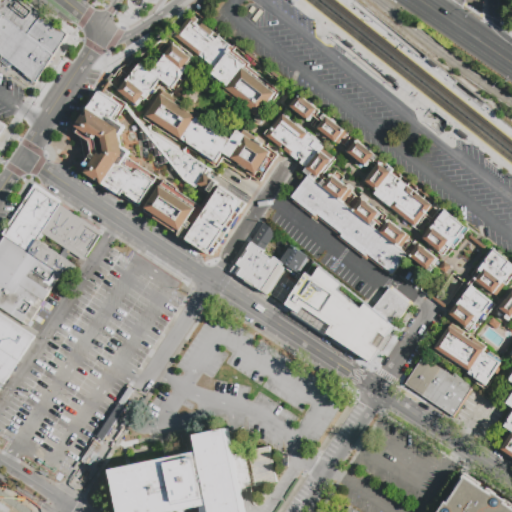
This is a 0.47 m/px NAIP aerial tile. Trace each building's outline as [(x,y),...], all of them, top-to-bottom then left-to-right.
[(0,0),(22,0),(70,38),(53,61),(37,85),(0,55),(0,0)] [(215,69),(175,37),(192,16),(193,17),(198,11),(212,23),(209,26),(212,28),(215,25),(237,42),(215,69)] [(237,42),(283,79),(281,81),(287,85),(284,88),(294,96),(291,99),(281,91),(282,90),(276,86),(279,83),(236,48),(235,50),(234,52),(250,65),(248,66),(280,92),(267,108),(271,111),(260,125),(254,121),(256,117),(245,108),(247,105),(239,99),(237,102),(224,92),(228,87),(211,74),(215,69),(237,42)] [(153,72),(174,45),(192,58),(185,67),(188,70),(174,89),(165,82),(153,72)] [(119,91),(141,63),(153,72),(165,82),(149,102),(146,100),(145,101),(143,100),(138,106),(119,91)] [(86,176),(81,137),(73,132),(100,91),(123,107),(114,120),(123,126),(124,126),(124,128),(124,129),(123,130),(121,134),(124,154),(102,187),(86,176)] [(144,118),(162,91),(164,92),(165,92),(199,114),(197,118),(231,140),(237,130),(242,134),(244,131),(257,139),(257,140),(263,144),(262,146),(272,153),(269,156),(275,160),(260,182),(224,159),(218,167),(217,168),(146,121),(144,118)] [(421,237),(430,226),(428,224),(430,222),(426,218),(420,226),(418,225),(416,227),(375,195),(376,193),(363,183),(373,170),(368,166),(367,167),(349,153),(348,154),(345,152),(347,148),(338,141),(336,143),(289,106),(298,94),(321,112),(318,115),(322,118),(324,115),(355,139),(379,157),(378,158),(442,208),(438,213),(441,215),(445,210),(462,224),(463,223),(470,228),(447,257),(421,237)] [(131,110),(141,124),(210,169),(206,175),(218,183),(209,197),(186,182),(177,171),(171,172),(170,164),(162,165),(160,156),(155,157),(154,149),(150,150),(149,141),(143,142),(141,133),(145,132),(129,112),(131,110)] [(336,159),(322,177),(320,175),(316,181),(301,169),(303,167),(301,166),(302,164),(298,161),(297,162),(284,152),(287,148),(284,145),(282,148),(265,135),(269,129),(271,131),(284,115),(325,147),(323,149),(336,159)] [(119,163),(135,174),(137,170),(156,183),(138,209),(117,196),(118,194),(106,187),(106,188),(103,186),(119,163)] [(409,255),(393,275),(391,274),(390,276),(369,259),(367,261),(338,237),(339,235),(318,219),(317,221),(293,202),(294,200),(291,198),(308,176),(320,185),(325,178),(328,181),(332,176),(333,177),(337,172),(344,178),(340,183),(346,187),(348,185),(368,201),(366,203),(375,210),(377,208),(387,216),(382,223),(385,225),(389,220),(410,237),(409,239),(412,242),(404,252),(409,255)] [(165,179),(178,188),(177,191),(199,205),(182,232),(175,227),(173,231),(154,219),(156,215),(146,209),(165,179)] [(35,185),(4,233),(30,250),(41,233),(60,205),(62,202),(35,185)] [(221,187),(246,204),(212,257),(187,241),(221,187)] [(41,233),(60,205),(103,233),(85,261),(41,233)] [(264,223),(277,232),(264,251),(281,262),(291,246),(308,257),(297,275),(285,267),(267,295),(259,290),(230,272),(237,261),(239,262),(264,223)] [(5,237),(0,244),(0,308),(28,326),(62,275),(67,278),(75,266),(37,241),(29,253),(5,237)] [(411,257),(420,245),(439,259),(435,265),(437,266),(431,273),(411,257)] [(495,305),(475,331),(472,329),(469,332),(459,324),(460,322),(448,313),(457,302),(455,301),(495,250),(511,263),(511,277),(496,297),(476,280),(472,286),(495,305)] [(440,269),(445,261),(452,267),(446,274),(440,269)] [(313,306),(322,312),(330,299),(321,293),(330,280),(341,287),(371,311),(364,321),(357,317),(349,329),(381,351),(372,364),(304,318),(313,306)] [(395,326),(373,309),(389,289),(410,306),(395,326)] [(496,315),(498,312),(496,311),(508,296),(509,297),(511,293),(511,319),(509,323),(505,320),(502,320),(496,315)] [(0,314),(35,337),(20,361),(0,348),(0,314)] [(496,330),(489,324),(493,318),(501,324),(496,330)] [(433,353),(452,324),(466,333),(464,336),(473,341),(474,339),(487,347),(484,352),(488,355),(490,352),(503,361),(501,364),(504,365),(498,375),(495,373),(493,376),(495,377),(486,390),(465,377),(466,374),(433,353)] [(0,381),(5,385),(20,361),(0,348),(0,381)] [(452,376),(454,374),(473,390),(453,419),(403,386),(423,356),(452,376)] [(511,457),(498,448),(507,435),(510,437),(511,434),(511,432),(502,425),(510,412),(511,413),(511,407),(504,402),(511,390),(511,382),(510,381),(511,378),(511,376),(510,375),(511,371),(511,457)] [(109,470),(117,511),(171,511),(176,511),(205,511),(205,505),(207,505),(208,511),(241,511),(225,429),(193,435),(196,452),(109,470)] [(248,451),(269,447),(277,482),(255,487),(248,451)] [(440,511),(447,503),(449,504),(457,492),(455,490),(466,474),(482,484),(480,487),(486,491),(488,488),(509,501),(507,504),(511,507),(511,511),(440,511)]
